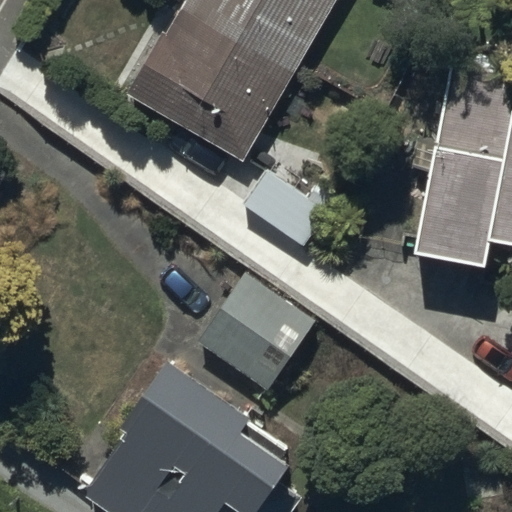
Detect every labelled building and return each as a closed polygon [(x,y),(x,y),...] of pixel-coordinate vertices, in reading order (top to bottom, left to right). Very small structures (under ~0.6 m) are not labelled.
[(184,0),(165,34),(158,30),(122,89),(241,160),(336,0),(184,0)] [(511,74),(449,62),(411,254),(485,269),(490,243),(511,246),(511,74)] [(268,165),(241,205),(305,248),(332,208),(268,165)] [(320,319),(243,268),(194,340),(271,392),(320,319)] [(123,435),(80,495),(103,511),(290,511),(300,498),(278,482),(290,464),(283,458),(288,450),(165,364),(118,431),(123,435)]
